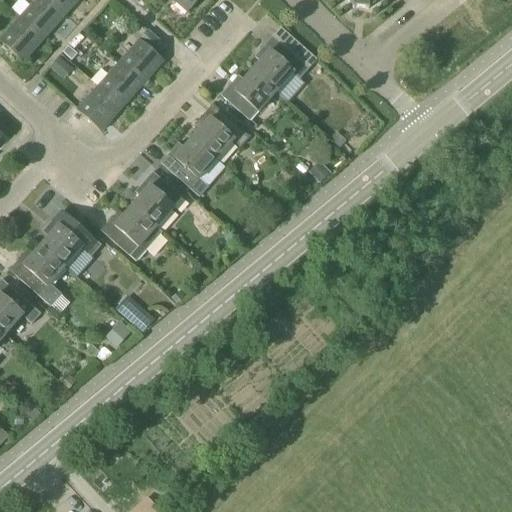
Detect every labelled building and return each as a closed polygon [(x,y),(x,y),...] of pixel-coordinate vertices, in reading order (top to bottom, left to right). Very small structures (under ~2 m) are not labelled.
[(44,41),(64,17),(44,0),(36,0),(19,19),(44,41)] [(44,0),(64,17),(79,0),(44,0)] [(171,0),(187,14),(199,0),(171,0)] [(346,0),(352,6),(352,9),(368,10),(368,8),(377,0),(346,0)] [(0,44),(23,65),(44,41),(19,19),(0,41),(0,44)] [(293,58),(272,39),(254,58),(260,63),(251,72),(275,93),(292,74),(299,80),(308,71),(305,69),(308,65),(296,55),(293,58)] [(142,86),(163,62),(139,41),(118,65),(142,86)] [(49,73),(62,84),(72,73),(59,61),(49,73)] [(121,109),(142,86),(118,65),(97,88),(121,109)] [(275,93),(251,72),(243,82),(238,77),(221,96),(249,122),(256,114),(275,93)] [(100,133),(121,109),(97,88),(76,112),(100,133)] [(240,148),(248,139),(212,107),(195,126),(200,131),(192,140),(216,161),(233,141),(240,148)] [(216,161),(192,140),(183,150),(178,145),(160,164),(198,198),(224,169),(215,161),(216,161)] [(309,177),(320,188),(330,178),(319,167),(309,177)] [(156,228),(174,208),(173,207),(180,199),(152,174),(135,193),(140,198),(132,207),(156,228)] [(271,212),(279,221),(289,212),(281,203),(271,212)] [(156,228),(132,207),(123,217),(118,212),(101,232),(129,257),(136,249),(137,249),(156,228)] [(91,257),(99,247),(61,213),(43,233),(49,238),(40,247),(64,268),(81,249),(91,257)] [(237,241),(247,250),(262,233),(251,224),(237,241)] [(40,247),(33,256),(27,251),(9,271),(37,296),(37,297),(50,308),(61,296),(49,285),(64,268),(40,247)] [(31,325),(40,315),(1,281),(0,282),(0,332),(4,336),(22,316),(31,325)] [(172,302),(176,307),(183,300),(179,296),(172,302)] [(143,313),(131,326),(141,335),(153,322),(143,313)] [(120,326),(107,342),(118,351),(131,335),(120,326)] [(20,414),(33,427),(40,420),(27,407),(20,414)] [(158,509),(146,495),(127,511),(154,511),(157,510),(158,509)]
